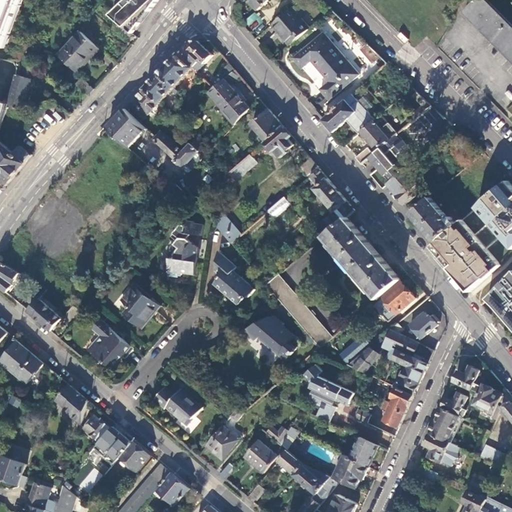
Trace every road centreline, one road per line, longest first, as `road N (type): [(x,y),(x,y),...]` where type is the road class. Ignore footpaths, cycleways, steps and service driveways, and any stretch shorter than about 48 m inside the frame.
road 1 (secondary): [(469,316),(210,8)]
road 2 (residential): [(349,0),(511,157)]
road 3 (unclassified): [(367,511),(469,316)]
road 4 (secondary): [(142,65),(48,163),(0,227)]
road 5 (residential): [(118,404),(0,303)]
road 6 (residential): [(216,489),(118,404)]
